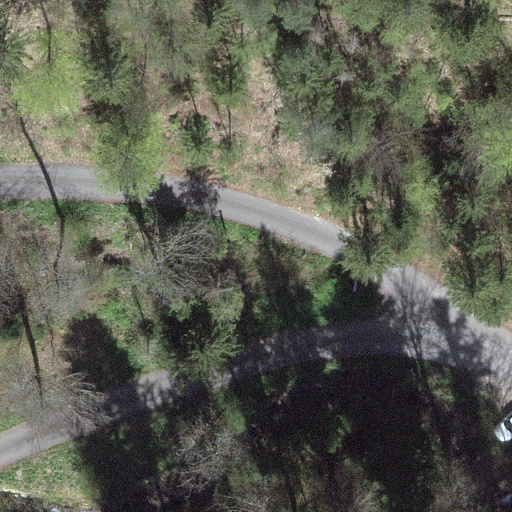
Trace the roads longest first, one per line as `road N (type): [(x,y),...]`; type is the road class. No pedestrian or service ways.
road 1 (unclassified): [(0,182),(147,189),(295,227),(365,259),(497,345)]
road 2 (unclassified): [(0,447),(159,383),(314,340),(497,345)]
